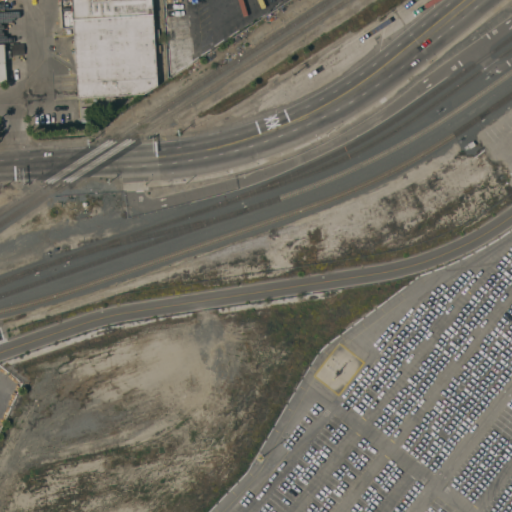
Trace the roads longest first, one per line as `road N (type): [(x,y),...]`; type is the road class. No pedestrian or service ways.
road 1 (primary): [(469,0),(308,116),(185,156)]
road 2 (primary): [(0,168),(185,156)]
